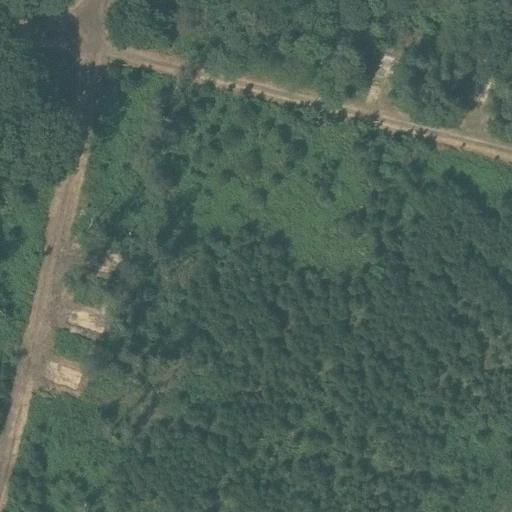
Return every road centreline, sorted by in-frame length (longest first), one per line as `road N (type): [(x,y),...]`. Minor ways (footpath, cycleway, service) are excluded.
road 1 (track): [(0,487),(92,34)]
road 2 (track): [(92,34),(511,147)]
